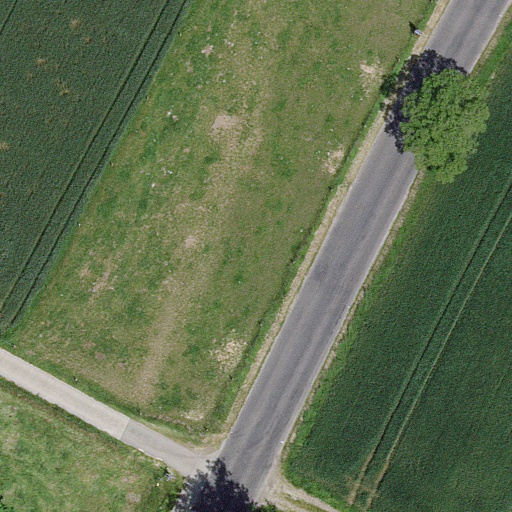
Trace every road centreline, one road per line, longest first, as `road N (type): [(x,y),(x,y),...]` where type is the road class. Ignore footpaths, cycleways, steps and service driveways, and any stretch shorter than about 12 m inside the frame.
road 1 (tertiary): [(493,0),(230,488)]
road 2 (unclassified): [(230,488),(0,363)]
